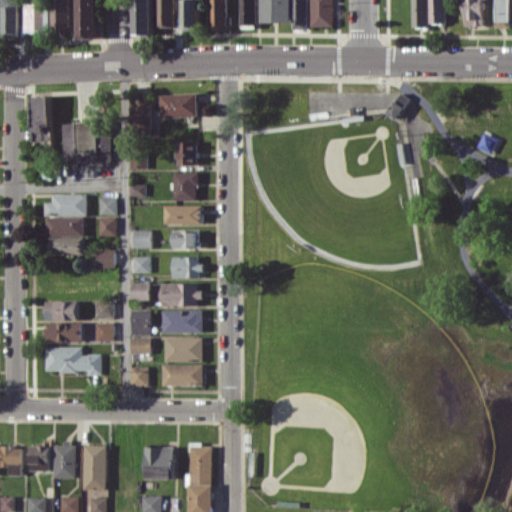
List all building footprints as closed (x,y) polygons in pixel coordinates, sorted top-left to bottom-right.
[(17,0),(1,0),(2,37),(18,37),(17,0)] [(52,0),(53,31),(69,31),(68,0),(52,0)] [(77,0),(78,38),(97,38),(96,0),(77,0)] [(151,0),(133,0),(135,34),(153,34),(151,0)] [(156,0),(157,26),(174,26),(173,0),(156,0)] [(197,0),(182,0),(182,30),(198,30),(197,0)] [(227,29),(226,0),(211,0),(212,29),(227,29)] [(256,0),(240,0),(240,24),(256,24),(256,0)] [(292,0),(262,0),(262,22),(293,22),(292,0)] [(307,0),(293,0),(293,28),(307,28),(307,0)] [(334,26),(333,0),(310,0),(310,25),(334,26)] [(428,0),(412,0),(413,26),(429,26),(428,0)] [(445,0),(429,0),(430,22),(446,22),(445,0)] [(484,25),(483,0),(464,0),(465,25),(484,25)] [(511,0),(498,0),(499,21),(511,20),(511,0)] [(25,32),(49,31),(49,2),(25,3),(25,32)] [(410,98),(401,92),(388,112),(397,118),(410,98)] [(161,94),(162,117),(198,116),(198,93),(161,94)] [(33,96),(34,141),(52,140),(51,95),(33,96)] [(130,101),(129,126),(150,127),(151,102),(130,101)] [(112,160),(111,120),(64,122),(65,161),(112,160)] [(180,141),(180,164),(198,164),(198,141),(180,141)] [(131,167),(148,167),(148,153),(131,153),(131,167)] [(199,172),(176,172),(176,200),(199,200),(199,172)] [(131,195),(146,195),(146,183),(131,183),(131,195)] [(88,194),(53,193),(53,202),(46,202),(46,215),(88,215),(88,194)] [(117,214),(117,197),(101,197),(101,214),(117,214)] [(205,205),(167,205),(167,223),(205,222),(205,205)] [(47,216),(47,235),(86,235),(85,216),(47,216)] [(101,235),(118,234),(118,217),(101,217),(101,235)] [(153,247),(153,229),(134,229),(135,247),(153,247)] [(201,229),(175,229),(175,246),(201,247),(201,229)] [(87,237),(51,236),(50,254),(86,255),(87,237)] [(98,266),(117,267),(117,248),(99,248),(98,266)] [(151,272),(151,255),(135,255),(135,272),(151,272)] [(203,256),(175,256),(175,276),(203,275),(203,256)] [(151,282),(132,282),(132,300),(152,299),(151,282)] [(202,282),(164,282),(164,305),(202,305),(202,282)] [(79,320),(79,301),(48,300),(48,319),(79,320)] [(97,300),(97,317),(115,317),(115,300),(97,300)] [(153,309),(134,309),(133,334),(152,334),(153,309)] [(205,309),(165,309),(164,332),(205,332),(205,309)] [(47,340),(85,341),(86,322),(48,321),(47,340)] [(115,340),(115,322),(97,322),(98,340),(115,340)] [(153,336),(133,336),(132,352),(153,353),(153,336)] [(167,360),(205,361),(205,336),(167,336),(167,360)] [(84,346),(47,346),(48,371),(89,370),(89,374),(103,374),(103,353),(84,353),(84,346)] [(205,363),(165,364),(165,385),(205,384),(205,363)] [(150,365),(131,366),(132,385),(150,384),(150,365)] [(52,441),(42,441),(41,445),(32,444),(31,469),(52,470),(52,441)] [(56,442),(55,477),(77,477),(78,443),(56,442)] [(109,444),(86,444),(86,488),(108,489),(109,444)] [(2,466),(11,466),(11,474),(24,475),(25,446),(3,445),(2,466)] [(148,478),(176,477),(175,445),(147,446),(148,478)] [(144,511),(163,511),(163,494),(144,494),(144,511)] [(80,511),(81,495),(63,496),(62,511),(80,511)] [(2,511),(15,511),(15,496),(2,496),(2,511)] [(30,496),(29,511),(47,511),(48,503),(55,503),(55,497),(30,496)] [(92,511),(107,511),(108,497),(93,496),(92,511)]
